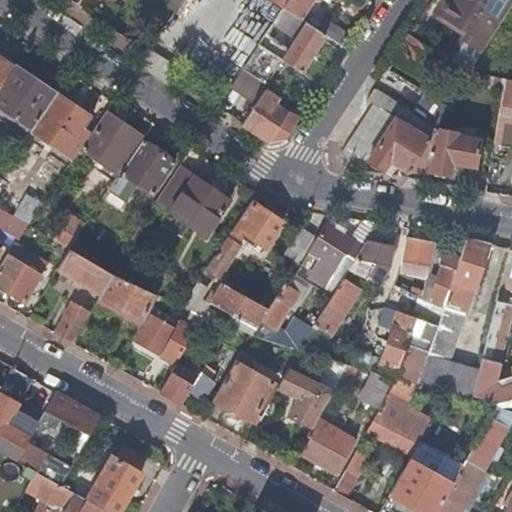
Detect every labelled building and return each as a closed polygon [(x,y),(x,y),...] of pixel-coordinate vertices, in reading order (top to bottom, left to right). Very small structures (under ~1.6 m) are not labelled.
[(176,9),(182,0),(172,0),(170,4),(176,9)] [(287,0),(283,7),(300,18),(312,0),(336,0),(338,1),(339,0),(287,0)] [(351,8),(362,15),(367,7),(356,0),(351,8)] [(508,11),(491,0),(443,0),(437,10),(467,29),(461,38),(482,51),(508,11)] [(511,3),(511,0),(491,0),(508,11),(511,3)] [(273,22),(296,37),(306,22),(300,18),(283,7),(273,22)] [(325,34),(342,45),(349,34),(328,20),(321,31),(325,34)] [(264,35),(258,43),(281,58),(301,71),(325,34),(321,31),(306,22),(296,37),(288,50),(264,35)] [(444,55),(409,33),(392,59),(427,80),(444,55)] [(258,43),(242,69),(264,84),(281,58),(258,43)] [(0,86),(14,66),(0,55),(0,86)] [(0,108),(32,131),(57,95),(14,66),(0,86),(0,108)] [(242,69),(231,86),(256,102),(261,94),(267,85),(264,84),(242,69)] [(511,105),(511,79),(504,79),(493,144),(509,147),(511,131),(511,120),(505,120),(508,105),(511,105)] [(402,106),(373,87),(366,99),(373,103),(335,158),(340,165),(383,173),(390,162),(404,171),(401,176),(405,177),(409,170),(436,129),(450,108),(425,92),(412,117),(401,109),(402,106)] [(256,102),(242,123),(268,140),(282,137),(295,116),(261,94),(256,102)] [(31,132),(73,160),(81,148),(89,136),(82,131),(91,118),(57,95),(32,131),(31,132)] [(142,140),(144,137),(106,112),(89,136),(81,148),(119,174),(142,140)] [(456,132),(436,129),(409,170),(429,174),(430,171),(449,175),(451,163),(475,167),(480,139),(455,135),(456,132)] [(177,162),(142,140),(119,174),(109,188),(127,201),(138,184),(155,195),(177,162)] [(168,210),(192,174),(179,166),(156,202),(168,210)] [(208,185),(192,174),(168,210),(204,234),(228,199),(223,196),(231,184),(224,180),(220,186),(211,180),(208,185)] [(28,194),(16,215),(32,225),(45,205),(28,194)] [(245,218),(240,215),(235,223),(240,226),(239,228),(265,246),(281,222),(254,204),(245,218)] [(0,213),(0,228),(19,240),(26,228),(0,213)] [(63,228),(76,238),(86,223),(72,214),(63,228)] [(377,222),(363,219),(351,239),(343,233),(346,229),(337,222),(333,227),(326,223),(309,250),(318,256),(310,269),(316,273),(313,278),(324,285),(335,268),(344,273),(348,268),(365,240),(377,222)] [(298,260),(314,235),(301,226),(285,252),(298,260)] [(230,230),(205,268),(219,277),(239,244),(232,239),(235,234),(230,230)] [(402,258),(430,264),(434,243),(405,237),(402,258)] [(456,334),(487,242),(465,238),(459,258),(442,308),(436,327),(456,334)] [(365,240),(348,268),(357,273),(364,260),(372,262),(365,276),(380,284),(390,263),(393,246),(365,240)] [(112,274),(69,249),(64,257),(56,269),(100,294),(107,282),(112,274)] [(428,300),(442,308),(459,258),(442,251),(438,262),(441,263),(436,277),(431,276),(429,284),(433,286),(428,300)] [(42,275),(7,254),(0,266),(0,288),(26,303),(42,275)] [(364,260),(357,273),(365,276),(372,262),(364,260)] [(156,295),(112,274),(107,282),(100,294),(97,298),(142,320),(151,304),(156,295)] [(361,283),(376,291),(380,284),(365,276),(361,283)] [(358,288),(342,278),(313,324),(312,326),(297,350),(299,350),(310,353),(318,356),(358,288)] [(211,301),(256,328),(260,322),(268,309),(222,281),(211,301)] [(256,328),(251,335),(266,340),(268,341),(298,294),(283,284),(268,309),(260,322),(256,328)] [(192,288),(180,307),(192,312),(204,297),(192,288)] [(417,319),(436,327),(442,308),(428,300),(423,298),(418,295),(411,315),(397,309),(392,321),(394,322),(381,363),(398,368),(411,331),(413,330),(417,319)] [(142,320),(97,298),(95,302),(119,316),(120,318),(137,329),(142,320)] [(495,402),(511,399),(511,395),(511,382),(498,386),(493,380),(511,304),(496,299),(478,370),(472,394),(495,402)] [(70,303),(53,332),(72,343),(89,313),(70,303)] [(202,316),(192,312),(186,323),(195,328),(202,316)] [(135,341),(176,363),(193,332),(177,322),(173,329),(149,314),(135,341)] [(299,318),(281,345),(282,345),(297,350),(312,326),(299,318)] [(436,327),(426,356),(447,362),(456,334),(436,327)] [(310,353),(299,350),(294,359),(292,363),(298,366),(302,361),(308,363),(310,353)] [(417,385),(470,399),(472,394),(478,370),(447,362),(426,356),(417,385)] [(358,368),(370,372),(372,359),(362,358),(361,360),(352,359),(349,365),(358,368)] [(274,383),(235,360),(212,400),(252,422),(274,383)] [(347,365),(336,361),(330,372),(341,376),(345,369),(347,365)] [(371,372),(394,379),(398,368),(381,363),(374,361),(371,372)] [(176,363),(159,393),(180,405),(200,369),(195,367),(193,372),(176,363)] [(345,369),(341,376),(335,387),(349,391),(358,368),(349,365),(347,365),(345,369)] [(287,370),(279,385),(277,388),(297,398),(288,416),(312,428),(318,418),(333,391),(287,370)] [(28,393),(30,375),(14,373),(11,390),(28,393)] [(393,381),(375,376),(361,400),(378,409),(393,381)] [(12,388),(3,383),(0,387),(0,451),(5,455),(15,461),(26,443),(29,437),(5,423),(16,403),(6,398),(12,388)] [(279,385),(274,383),(252,422),(256,425),(259,419),(272,396),(277,388),(279,385)] [(56,392),(38,422),(34,429),(48,437),(58,418),(74,427),(72,431),(78,434),(80,430),(88,434),(98,416),(56,392)] [(272,396),(259,419),(270,426),(283,403),(272,396)] [(424,418),(385,400),(368,430),(409,449),(424,418)] [(497,413),(493,411),(462,465),(435,511),(458,511),(507,426),(494,418),(497,413)] [(318,418),(312,428),(307,437),(311,439),(302,455),(337,474),(356,440),(318,418)] [(435,511),(462,465),(419,441),(389,493),(422,511),(435,511)] [(15,461),(36,472),(59,485),(66,473),(43,460),(46,455),(26,443),(15,461)] [(85,500),(96,507),(105,511),(118,511),(140,474),(136,471),(146,455),(128,444),(118,462),(110,456),(85,500)] [(366,456),(357,450),(347,468),(357,473),(366,456)] [(0,511),(12,511),(25,490),(36,472),(15,461),(5,455),(0,451),(0,481),(1,482),(0,483),(0,511)] [(36,472),(25,490),(48,502),(63,510),(73,493),(59,485),(36,472)] [(93,511),(96,507),(85,500),(73,493),(63,510),(61,511),(93,511)] [(61,511),(63,510),(48,502),(42,511),(61,511)]
